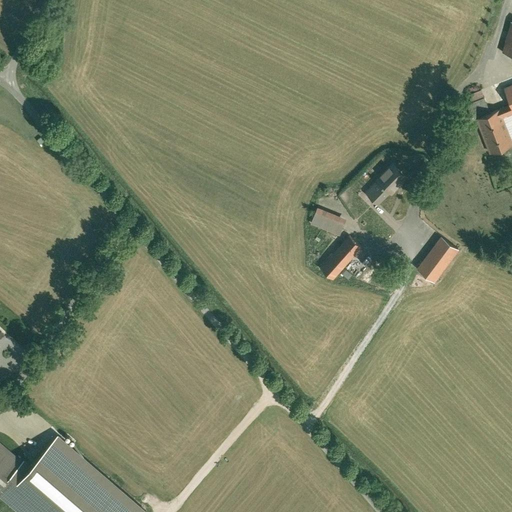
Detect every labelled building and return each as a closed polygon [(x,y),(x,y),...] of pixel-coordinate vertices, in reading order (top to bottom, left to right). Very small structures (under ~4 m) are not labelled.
[(511,14),(503,46),(511,47),(511,14)] [(491,112),(482,89),(469,94),(472,101),(467,103),(473,118),(478,117),(491,112)] [(511,111),(511,107),(511,104),(491,112),(478,117),(491,151),(511,142),(511,111)] [(406,175),(394,162),(366,191),(378,203),(389,192),(391,194),(399,186),(397,184),(406,175)] [(319,200),(313,217),(342,228),(348,211),(319,200)] [(460,242),(442,228),(420,258),(438,272),(460,242)] [(334,246),(321,261),(335,274),(364,241),(350,229),(334,246)] [(375,260),(370,276),(392,282),(396,266),(392,265),(375,260)] [(0,483),(2,481),(14,467),(23,458),(0,437),(0,483)]
